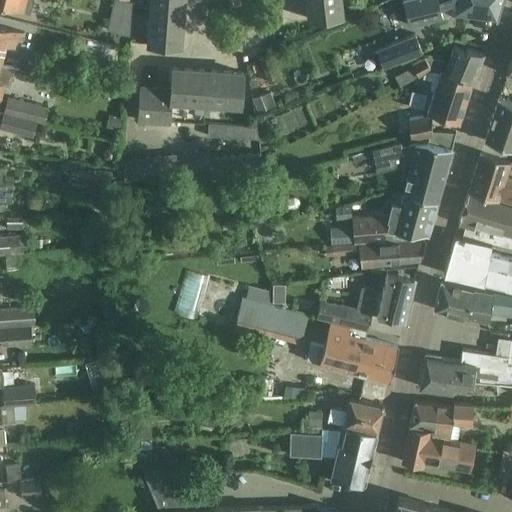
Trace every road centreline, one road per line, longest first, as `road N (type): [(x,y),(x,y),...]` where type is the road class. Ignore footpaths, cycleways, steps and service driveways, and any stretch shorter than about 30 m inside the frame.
road 1 (tertiary): [(380,511),(457,203),(511,33)]
road 2 (residential): [(199,0),(198,55),(252,42),(276,28),(286,8)]
